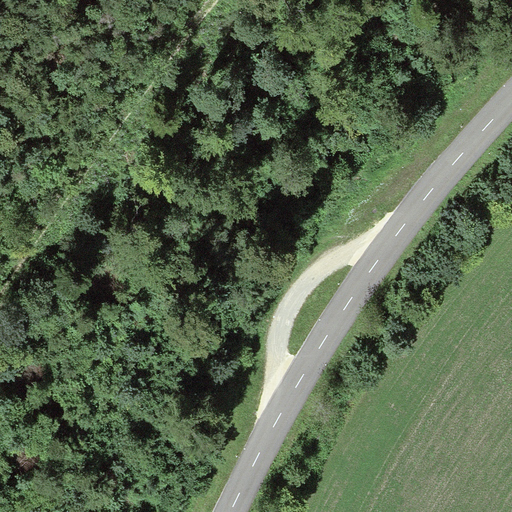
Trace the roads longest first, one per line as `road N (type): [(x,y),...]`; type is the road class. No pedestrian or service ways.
road 1 (secondary): [(230,511),(273,423),(358,286),(467,142),(511,97)]
road 2 (track): [(214,0),(68,188),(0,291)]
road 3 (track): [(395,234),(339,247),(296,283),(276,329),(273,423)]
